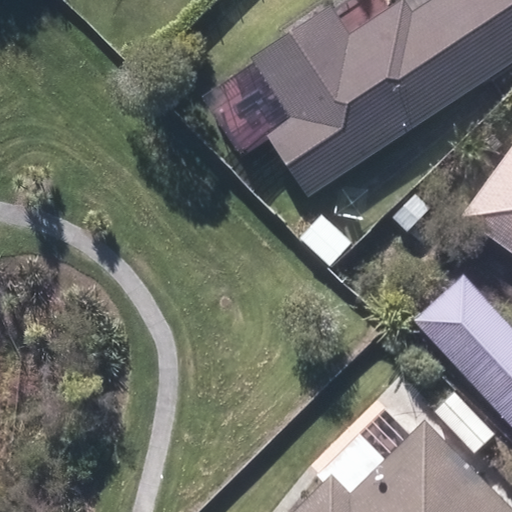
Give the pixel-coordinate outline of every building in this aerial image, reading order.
[(400,0),(396,0),(344,33),(327,6),(244,58),(287,126),(264,140),(300,197),(511,63),(511,0),(425,0),(408,11),(400,0)] [(511,139),(454,218),(511,259),(511,139)] [(511,330),(459,273),(408,321),(511,432),(511,330)] [(493,432),(453,390),(427,414),(468,457),(493,432)] [(509,511),(417,421),(327,511),(509,511)]
